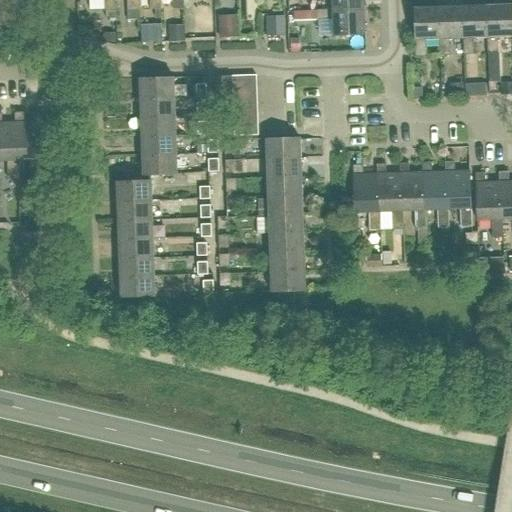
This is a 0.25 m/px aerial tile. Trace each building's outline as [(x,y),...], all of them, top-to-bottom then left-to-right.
[(104,0),(105,11),(116,10),(115,0),(104,0)] [(127,0),(127,10),(139,10),(138,0),(127,0)] [(149,0),(150,9),(161,9),(160,0),(149,0)] [(171,0),(172,9),(184,8),(183,0),(171,0)] [(333,11),(365,10),(364,0),(332,0),(333,11)] [(511,37),(511,5),(487,6),(488,38),(487,38),(487,54),(497,54),(497,38),(511,37)] [(487,38),(488,38),(487,6),(463,7),(464,39),(463,39),(464,55),(474,54),(473,39),(487,38)] [(439,40),(440,40),(439,7),(414,8),(416,57),(426,56),(426,40),(439,40)] [(449,39),(463,39),(464,39),(463,7),(439,7),(440,40),(439,40),(440,56),(450,55),(449,39)] [(230,31),(231,8),(213,8),(212,31),(230,31)] [(333,11),(317,11),(317,21),(333,20),(334,36),(365,35),(365,10),(333,11)] [(297,12),(297,21),(317,21),(317,11),(297,12)] [(141,26),(142,44),(162,43),(162,25),(141,26)] [(216,77),(217,100),(233,100),(233,89),(233,76),(216,77)] [(233,89),(257,88),(257,76),(233,76),(233,89)] [(140,99),(175,98),(174,78),(139,79),(140,99)] [(197,97),(206,97),(206,84),(196,85),(197,97)] [(485,84),(475,85),(476,96),(486,96),(485,84)] [(233,100),(257,100),(257,88),(233,89),(233,100)] [(141,118),(175,117),(175,98),(140,99),(141,118)] [(234,112),(258,111),(257,100),(233,100),(234,112)] [(197,116),(207,116),(207,103),(197,103),(197,116)] [(234,124),(258,123),(258,111),(234,112),(234,124)] [(15,123),(2,123),(2,114),(0,113),(0,161),(6,161),(7,178),(18,178),(18,160),(16,161),(15,123)] [(16,161),(18,160),(30,160),(30,178),(41,177),(40,160),(39,122),(25,122),(25,113),(14,113),(15,123),(16,161)] [(141,137),(176,136),(175,117),(141,118),(141,137)] [(198,135),(208,134),(207,122),(198,122),(198,135)] [(258,123),(234,124),(234,136),(258,135),(258,123)] [(142,156),(176,155),(176,136),(141,137),(142,156)] [(267,159),(301,158),(301,138),(266,139),(267,159)] [(208,153),(218,153),(217,141),(208,141),(208,153)] [(226,153),(236,153),(236,141),(226,141),(226,153)] [(176,155),(142,156),(143,176),(177,174),(176,155)] [(268,178),(302,177),(301,158),(267,159),(268,178)] [(209,172),(219,172),(218,159),(208,159),(209,172)] [(227,172),(237,172),(236,159),(226,159),(227,172)] [(447,210),(449,210),(461,209),(461,228),(472,227),(470,171),(455,172),(455,162),(445,162),(445,172),(446,172),(447,210)] [(446,172),(445,172),(432,172),(432,163),(422,163),(423,173),(424,211),(426,211),(438,210),(438,228),(449,228),(449,210),(447,210),(446,172)] [(400,173),(387,174),(387,164),(377,165),(378,174),(377,174),(379,212),(380,212),(392,212),(393,230),(404,229),(403,211),(402,211),(400,173)] [(423,173),(410,173),(409,164),(400,164),(400,173),(402,211),(403,211),(415,211),(416,229),(426,229),(426,211),(424,211),(423,173)] [(379,212),(377,174),(363,174),(363,165),(353,165),(355,213),(369,213),(370,231),(381,230),(380,212),(379,212)] [(501,220),(500,182),(499,182),(484,183),(484,173),(476,173),(477,221),(491,220),(492,238),(503,238),(502,220),(501,220)] [(511,181),(508,182),(508,173),(498,173),(499,182),(500,182),(501,220),(502,220),(511,219),(511,181)] [(268,197),(303,196),(302,177),(268,178),(268,197)] [(227,191),(237,191),(237,178),(227,179),(227,191)] [(117,202),(152,201),(151,181),(117,183),(117,202)] [(201,198),(210,198),(210,186),(200,186),(201,198)] [(269,215),(303,214),(303,196),(268,197),(269,215)] [(228,210),(238,210),(237,197),(227,197),(228,210)] [(118,221),(153,220),(152,201),(117,202),(118,221)] [(201,217),(211,217),(210,205),(201,205),(201,217)] [(269,234),(304,233),(303,214),(269,215),(269,234)] [(218,228),(228,228),(228,216),(218,216),(218,228)] [(119,240),(153,239),(153,220),(118,221),(119,240)] [(202,236),(207,236),(212,236),(211,223),(202,224),(202,236)] [(270,253),(304,252),(304,233),(269,234),(270,253)] [(219,247),(229,247),(229,235),(219,235),(219,247)] [(119,259),(154,258),(153,239),(119,240),(119,259)] [(197,255),(207,254),(207,243),(197,243),(197,255)] [(271,272),(305,271),(304,252),(270,253),(271,272)] [(382,252),(382,265),(391,265),(391,252),(382,252)] [(220,266),(229,266),(229,253),(219,254),(220,266)] [(120,278),(154,276),(154,258),(119,259),(120,278)] [(198,274),(208,274),(208,261),(198,262),(198,274)] [(305,271),(271,272),(271,291),(271,292),(306,290),(305,271)] [(220,285),(230,285),(230,272),(220,273),(220,285)] [(154,276),(120,278),(121,297),(155,296),(154,276)] [(204,292),(213,292),(213,280),(204,280),(204,292)]
